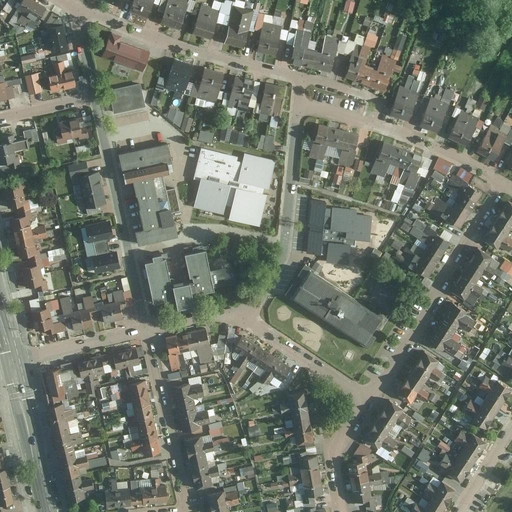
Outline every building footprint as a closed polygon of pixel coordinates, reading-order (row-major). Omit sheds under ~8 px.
[(45,8),(31,0),(22,0),(16,11),(21,14),(16,23),(25,28),(27,26),(34,30),(40,22),(37,21),(45,8)] [(144,0),(134,0),(130,11),(139,14),(144,0)] [(153,0),(144,0),(139,14),(147,18),(153,0)] [(168,0),(160,22),(170,26),(179,0),(168,0)] [(189,1),(187,0),(179,0),(170,26),(179,29),(189,1)] [(345,0),(343,10),(352,13),(355,0),(345,0)] [(211,7),(202,4),(193,33),(202,36),(211,7)] [(234,6),(224,43),(235,46),(244,9),(234,6)] [(221,10),(211,7),(202,36),(212,39),(221,10)] [(255,12),(244,9),(235,46),(245,48),(255,12)] [(69,49),(62,18),(52,12),(42,27),(43,32),(47,31),(47,36),(38,38),(40,48),(50,47),(51,53),(69,49)] [(273,25),(264,22),(257,52),(267,54),(273,25)] [(283,27),(273,25),(267,54),(277,56),(283,27)] [(311,33),(297,30),(290,62),(297,64),(307,66),(316,68),(326,70),(332,71),(339,38),(326,35),(323,50),(308,47),(311,33)] [(379,34),(368,30),(364,43),(374,47),(379,34)] [(143,70),(150,50),(120,40),(122,36),(111,32),(102,56),(143,70)] [(398,32),(393,57),(401,58),(405,34),(398,32)] [(386,93),(398,60),(383,55),(378,68),(365,63),(370,49),(358,45),(345,79),(351,81),(363,85),(372,88),(379,91),(386,93)] [(34,54),(20,55),(20,62),(35,61),(34,54)] [(175,91),(184,60),(175,57),(166,88),(175,91)] [(184,60),(175,91),(184,94),(194,63),(184,60)] [(56,75),(47,77),(51,94),(76,88),(72,71),(65,73),(63,62),(53,64),(56,75)] [(207,100),(215,69),(206,66),(197,97),(207,100)] [(215,69),(207,100),(215,102),(224,71),(215,69)] [(38,75),(25,77),(28,95),(41,92),(38,75)] [(238,109),(246,77),(237,75),(228,106),(238,109)] [(255,80),(246,77),(238,109),(247,111),(255,80)] [(270,115),(276,84),(266,81),(260,113),(270,115)] [(0,101),(14,98),(12,87),(8,88),(7,82),(0,83),(0,101)] [(108,89),(113,112),(145,105),(140,82),(108,89)] [(286,86),(276,84),(270,115),(279,117),(286,86)] [(390,113),(399,117),(409,89),(400,85),(390,113)] [(157,104),(161,89),(156,88),(152,103),(157,104)] [(408,120),(418,92),(409,89),(399,117),(408,120)] [(429,129),(440,100),(431,97),(420,125),(429,129)] [(485,109),(488,100),(480,97),(477,106),(485,109)] [(469,98),(467,104),(475,107),(477,100),(469,98)] [(440,100),(429,129),(437,132),(448,103),(440,100)] [(184,111),(170,107),(167,117),(180,126),(184,111)] [(448,137),(457,141),(471,113),(462,109),(448,137)] [(479,117),(471,113),(457,141),(465,145),(479,117)] [(78,116),(59,120),(61,130),(55,131),(58,143),(67,141),(66,138),(79,135),(79,138),(88,136),(86,124),(80,126),(78,116)] [(192,118),(185,116),(181,128),(189,130),(192,118)] [(229,139),(233,124),(225,122),(221,137),(229,139)] [(319,122),(310,156),(324,159),(328,142),(343,146),(338,165),(339,165),(345,166),(351,168),(361,133),(319,122)] [(477,151),(485,156),(499,129),(491,125),(477,151)] [(2,142),(0,142),(0,161),(7,160),(9,168),(20,165),(18,155),(15,156),(14,150),(29,147),(27,138),(32,136),(33,141),(39,140),(36,127),(23,130),(25,137),(14,139),(13,134),(1,136),(2,142)] [(211,142),(214,132),(200,129),(198,139),(211,142)] [(507,133),(499,129),(485,156),(492,160),(507,133)] [(246,133),(233,130),(231,139),(244,142),(246,133)] [(276,136),(266,134),(263,149),(273,151),(276,136)] [(383,139),(371,172),(384,177),(390,160),(406,166),(399,184),(415,189),(421,171),(417,170),(423,154),(383,139)] [(125,181),(134,179),(152,174),(170,171),(168,161),(172,161),(168,142),(119,153),(125,181)] [(76,147),(79,158),(91,155),(88,144),(76,147)] [(193,177),(201,179),(202,175),(237,184),(239,185),(240,180),(237,180),(242,160),(237,159),(238,155),(201,146),(193,177)] [(275,159),(244,151),(242,160),(237,180),(240,180),(239,185),(263,191),(265,185),(269,186),(275,159)] [(446,160),(439,156),(433,168),(440,171),(446,160)] [(361,171),(363,160),(356,158),(353,169),(361,171)] [(323,161),(316,159),(315,166),(321,168),(323,161)] [(77,175),(81,191),(102,186),(99,170),(88,172),(86,161),(69,166),(71,176),(77,175)] [(312,178),(313,170),(306,169),(304,176),(312,178)] [(342,174),(337,173),(335,172),(333,182),(341,184),(343,174),(342,174)] [(430,210),(459,228),(484,191),(455,173),(447,186),(460,194),(453,207),(438,198),(434,204),(430,210)] [(154,180),(152,174),(134,179),(144,227),(136,229),(139,243),(177,234),(164,178),(154,180)] [(237,184),(202,175),(201,179),(194,205),(224,212),(226,203),(232,205),(237,184)] [(13,184),(3,187),(7,207),(17,204),(20,215),(10,218),(19,257),(28,255),(30,265),(21,267),(26,288),(35,286),(36,291),(54,287),(53,283),(47,284),(46,278),(43,279),(40,267),(43,266),(39,248),(36,249),(33,238),(47,235),(45,225),(31,228),(29,218),(32,217),(28,198),(25,198),(22,188),(26,187),(23,176),(11,179),(13,184)] [(263,191),(239,185),(237,184),(232,205),(229,216),(260,224),(268,192),(263,191)] [(102,186),(81,191),(85,208),(107,203),(102,186)] [(419,212),(425,200),(418,197),(412,208),(419,212)] [(511,199),(510,198),(484,238),(499,248),(500,246),(510,252),(511,248),(511,237),(507,234),(511,226),(511,199)] [(356,246),(356,239),(370,240),(372,216),(356,214),(357,209),(332,207),(332,208),(325,208),(326,201),(310,200),(308,226),(310,226),(310,231),(308,231),(306,254),(320,255),(320,254),(327,254),(326,263),(348,265),(350,246),(356,246)] [(430,210),(434,204),(429,200),(425,206),(430,210)] [(414,225),(423,231),(427,225),(417,218),(413,224),(414,225)] [(110,219),(85,225),(89,243),(87,243),(89,249),(108,245),(107,238),(113,237),(110,219)] [(425,242),(429,235),(423,231),(414,225),(410,231),(425,242)] [(443,229),(441,235),(449,239),(452,233),(443,229)] [(408,264),(428,276),(451,242),(433,230),(429,235),(425,242),(429,244),(425,250),(421,256),(416,252),(408,264)] [(401,244),(394,240),(391,245),(398,249),(401,244)] [(416,252),(421,256),(425,250),(414,243),(410,249),(416,252)] [(108,245),(89,249),(90,255),(91,255),(95,273),(120,267),(116,250),(110,251),(108,245)] [(408,264),(416,252),(410,249),(407,246),(399,257),(408,264)] [(480,246),(452,289),(465,299),(462,303),(471,308),(484,288),(477,283),(483,273),(491,277),(500,262),(493,257),(495,255),(480,246)] [(152,260),(143,262),(152,302),(174,298),(176,307),(184,305),(193,303),(191,295),(212,290),(212,288),(233,284),(229,267),(208,271),(204,250),(183,254),(188,276),(191,276),(192,280),(167,285),(166,280),(168,279),(164,258),(161,259),(160,254),(151,256),(152,260)] [(499,267),(502,269),(495,280),(504,286),(511,273),(511,263),(505,259),(499,267)] [(295,299),(371,347),(390,317),(314,270),(295,299)] [(31,309),(36,330),(45,328),(46,334),(67,329),(66,327),(72,325),(73,329),(93,325),(91,316),(102,313),(104,323),(123,318),(121,309),(127,307),(122,289),(112,291),(115,301),(103,303),(102,301),(93,303),(92,295),(82,297),(85,308),(73,311),(69,296),(60,298),(64,320),(52,322),(50,310),(59,308),(57,299),(39,303),(40,307),(31,309)] [(453,302),(428,342),(443,351),(445,349),(454,355),(462,344),(452,337),(460,325),(470,332),(477,320),(468,315),(469,312),(453,302)] [(206,328),(166,337),(172,369),(186,366),(183,352),(197,349),(201,364),(213,361),(206,328)] [(291,367),(242,335),(233,349),(241,354),(235,363),(244,369),(250,360),(266,371),(260,380),(268,385),(274,376),(282,381),(291,367)] [(136,347),(40,370),(44,387),(68,501),(85,497),(83,491),(94,489),(91,478),(81,481),(79,467),(89,465),(86,455),(76,457),(73,444),(83,441),(81,431),(71,434),(67,420),(77,417),(76,408),(65,410),(63,399),(95,392),(93,385),(95,385),(93,374),(104,372),(103,365),(115,362),(116,369),(128,366),(130,377),(144,374),(142,368),(135,370),(133,365),(140,363),(138,356),(144,355),(142,346),(136,347)] [(426,350),(398,391),(413,402),(417,397),(425,402),(430,393),(424,389),(431,377),(438,381),(444,372),(437,368),(442,360),(426,350)] [(463,357),(457,366),(465,371),(471,363),(463,357)] [(161,451),(145,380),(128,384),(129,391),(119,393),(122,404),(131,401),(134,415),(124,417),(127,427),(137,425),(140,438),(130,441),(132,451),(142,449),(144,455),(161,451)] [(485,386),(507,401),(511,394),(511,389),(500,381),(497,386),(489,380),(485,386)] [(190,383),(172,387),(182,431),(200,428),(199,425),(210,423),(207,410),(197,412),(193,398),(204,396),(202,383),(190,385),(190,383)] [(490,396),(487,400),(501,410),(507,401),(485,386),(481,390),(490,396)] [(327,511),(322,511),(311,511),(309,496),(324,494),(317,456),(307,457),(305,442),(314,441),(306,390),(288,392),(294,426),(284,427),(285,439),(295,437),(296,444),(304,443),(305,452),(295,454),(296,462),(299,462),(301,471),(288,474),(289,479),(282,481),(283,487),(303,484),(305,494),(303,494),(305,507),(295,509),(295,511),(327,511)] [(390,398),(365,438),(380,448),(382,446),(391,451),(397,441),(388,436),(396,424),(406,430),(413,418),(403,412),(405,408),(390,398)] [(473,403),(495,419),(501,410),(487,400),(484,404),(476,399),(473,403)] [(103,402),(104,410),(111,409),(110,401),(103,402)] [(473,419),(487,429),(495,419),(473,403),(470,408),(477,413),(473,419)] [(461,432),(458,437),(482,453),(489,442),(474,433),(470,438),(461,432)] [(201,436),(184,440),(195,489),(212,485),(211,477),(220,475),(218,466),(209,468),(205,453),(215,451),(213,441),(203,443),(201,436)] [(461,454),(476,463),(482,453),(458,437),(455,441),(465,447),(461,454)] [(440,440),(437,445),(448,452),(451,446),(440,440)] [(448,452),(446,456),(471,471),(476,463),(461,454),(458,458),(448,452)] [(348,464),(354,502),(364,501),(366,511),(377,511),(375,496),(372,496),(371,486),(382,484),(381,473),(369,476),(367,464),(369,464),(368,455),(355,457),(356,463),(348,464)] [(464,482),(471,471),(446,456),(444,460),(453,466),(449,473),(464,482)] [(242,475),(253,475),(253,466),(241,467),(242,475)] [(0,473),(0,489),(12,487),(8,471),(0,473)] [(105,490),(107,508),(167,501),(165,484),(160,485),(159,478),(151,479),(152,485),(142,486),(142,493),(140,493),(139,480),(131,481),(132,493),(136,493),(136,494),(130,494),(129,488),(117,489),(116,479),(111,479),(112,490),(105,490)] [(443,511),(448,505),(454,496),(458,490),(444,481),(440,488),(430,482),(424,490),(435,496),(426,509),(417,502),(411,510),(413,511),(443,511)] [(12,487),(0,489),(0,498),(2,506),(15,502),(12,487)] [(229,511),(229,506),(239,503),(237,491),(226,493),(225,490),(207,494),(211,511),(229,511)] [(94,500),(87,501),(89,509),(96,507),(94,500)] [(279,511),(278,502),(267,503),(268,511),(279,511)]
